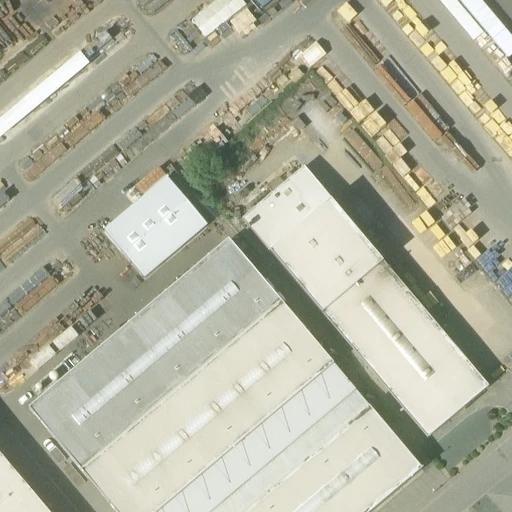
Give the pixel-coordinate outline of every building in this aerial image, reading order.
[(242,0),(217,0),(192,23),(207,39),(246,4),(242,0)] [(274,0),(254,0),(263,10),(274,0)] [(305,169),(242,221),(248,228),(244,231),(247,234),(251,231),(270,254),(332,202),(305,169)] [(283,174),(264,190),(270,197),(289,181),(283,174)] [(489,389),(332,202),(270,254),(427,441),(489,389)] [(33,416),(114,511),(247,511),(369,409),(232,247),(33,416)] [(370,409),(247,511),(375,511),(424,471),(370,409)] [(47,511),(0,456),(0,511),(47,511)]
